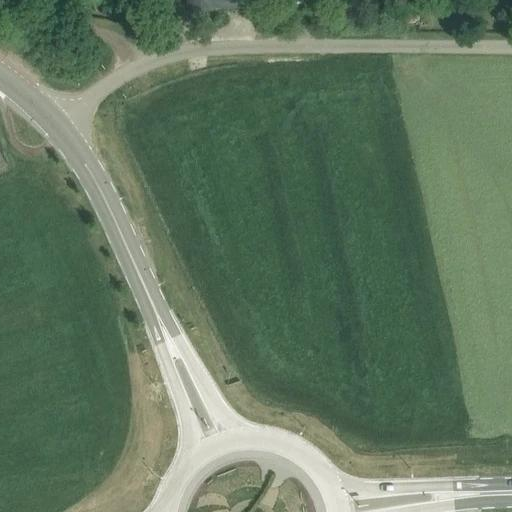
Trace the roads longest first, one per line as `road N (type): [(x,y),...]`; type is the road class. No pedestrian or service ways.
road 1 (unclassified): [(56,126),(106,84),(166,55),(216,47),(511,47)]
road 2 (unclassified): [(164,334),(106,204),(56,126)]
road 3 (primary): [(473,493),(419,486),(334,493)]
road 4 (unclassified): [(237,437),(164,334)]
road 5 (unclassified): [(164,334),(199,453)]
road 6 (primary): [(334,493),(295,448),(237,437)]
